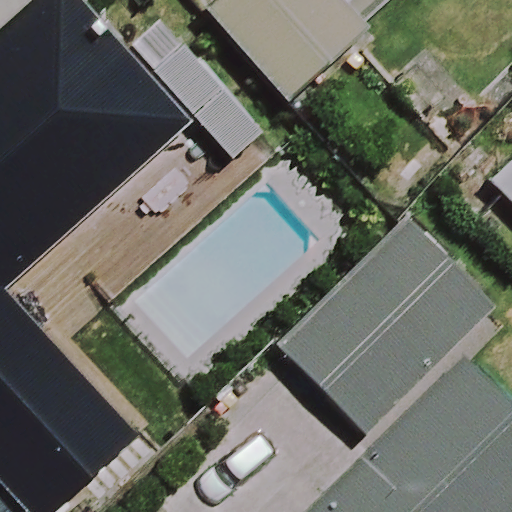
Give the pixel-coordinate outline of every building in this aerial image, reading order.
[(0,295),(184,131),(66,0),(23,0),(0,21),(0,295)] [(398,0),(208,0),(198,10),(284,104),(398,0)] [(511,153),(482,181),(511,213),(511,153)] [(494,306),(411,221),(276,352),(359,437),(494,306)] [(96,423),(14,329),(0,341),(0,494),(6,501),(96,423)] [(511,511),(511,418),(462,368),(316,511),(511,511)]
